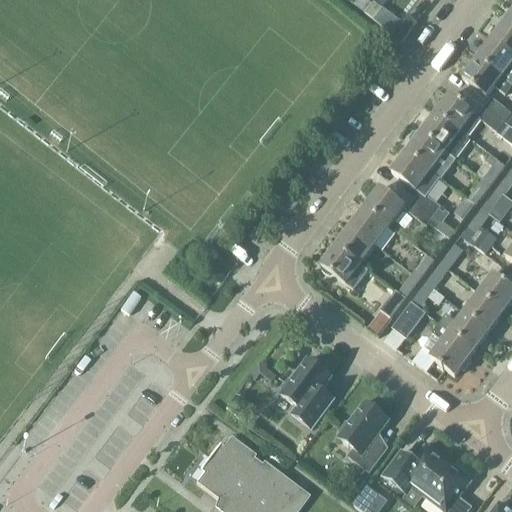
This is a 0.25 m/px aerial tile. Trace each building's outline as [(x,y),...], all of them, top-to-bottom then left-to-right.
[(382,10),(368,0),(359,0),(354,7),(373,22),(382,10)] [(407,18),(392,38),(402,46),(418,26),(407,18)] [(511,28),(506,24),(492,43),(511,58),(511,28)] [(511,58),(492,43),(478,62),(503,81),(511,88),(511,58)] [(511,90),(511,88),(503,81),(478,62),(463,82),(488,101),(495,91),(506,98),(511,90)] [(468,142),(482,124),(477,120),(478,120),(475,117),(476,116),(451,98),(436,118),(468,142)] [(505,126),(511,116),(492,101),(485,111),(505,126)] [(485,111),(478,120),(477,120),(482,124),(497,136),(505,126),(485,111)] [(349,116),(338,130),(350,138),(360,123),(349,116)] [(470,144),(468,142),(436,118),(421,137),(446,156),(455,163),(470,144)] [(455,163),(446,156),(421,137),(420,138),(417,136),(414,137),(410,142),(410,145),(413,147),(407,156),(432,175),(438,181),(440,182),(455,163)] [(438,181),(432,175),(407,156),(392,176),(416,195),(424,185),(431,190),(438,181)] [(478,177),(484,181),(492,187),(504,170),(490,159),(478,177)] [(511,189),(511,174),(497,193),(505,199),(511,189)] [(476,209),(492,187),(484,181),(469,203),(476,209)] [(365,211),(390,230),(405,211),(380,192),(365,211)] [(505,199),(497,193),(482,213),(490,219),(505,199)] [(414,205),(434,220),(440,213),(442,210),(421,195),(414,205)] [(466,223),(476,209),(469,203),(458,218),(466,223)] [(407,215),(427,230),(434,220),(414,205),(407,215)] [(376,249),(390,230),(365,211),(351,231),(376,249)] [(445,214),(444,216),(440,213),(434,220),(443,226),(449,217),(445,214)] [(482,230),(490,219),(482,213),(467,234),(475,240),(482,230)] [(361,268),(376,249),(351,231),(336,250),(361,268)] [(485,257),(493,246),(482,237),(473,249),(485,257)] [(455,249),(441,268),(449,274),(463,255),(455,249)] [(368,274),(361,268),(336,250),(330,258),(328,258),(326,258),(324,259),(323,259),(321,260),(320,262),(319,263),(318,265),(317,266),(317,268),(317,270),(317,272),(318,274),(319,275),(320,277),(321,278),(323,279),(324,279),(326,280),(328,280),(330,280),(332,279),(333,278),(354,293),(368,274)] [(412,277),(420,283),(434,264),(426,258),(412,277)] [(449,274),(441,268),(426,287),(434,293),(449,274)] [(412,277),(398,296),(406,302),(420,283),(412,277)] [(511,290),(495,278),(480,298),(504,316),(511,305),(511,290)] [(434,293),(426,287),(411,306),(419,312),(434,293)] [(406,302),(398,296),(396,295),(381,315),(391,322),(406,302)] [(490,335),(504,316),(480,298),(465,317),(490,335)] [(419,312),(411,306),(392,332),(407,343),(426,318),(419,312)] [(447,317),(439,327),(475,354),(490,335),(465,317),(458,326),(447,317)] [(469,364),(475,354),(439,327),(432,338),(443,346),(430,363),(441,371),(440,372),(443,375),(444,374),(455,382),(461,374),(464,376),(471,366),(469,364)] [(297,409),(292,415),(313,431),(330,409),(317,399),(333,379),(308,361),(293,382),(290,381),(283,390),(284,393),(281,397),(297,409)] [(61,412),(78,389),(65,379),(48,403),(61,412)] [(109,414),(119,402),(110,393),(99,404),(109,414)] [(235,398),(225,411),(233,417),(243,404),(235,398)] [(375,442),(390,423),(366,405),(350,425),(347,425),(340,434),(341,437),(338,440),(354,452),(349,459),(370,475),(388,451),(375,442)] [(112,429),(107,446),(100,444),(96,455),(115,461),(123,432),(112,429)] [(300,511),(309,500),(263,465),(261,468),(253,462),(255,459),(230,440),(223,450),(219,447),(199,473),(203,476),(195,486),(219,503),(216,510),(218,511),(300,511)] [(427,450),(425,449),(424,451),(425,451),(413,466),(401,456),(383,479),(396,489),(401,482),(414,492),(423,498),(422,499),(424,500),(449,467),(447,466),(439,460),(441,458),(430,450),(428,452),(427,451),(427,450)] [(450,468),(449,467),(424,500),(425,501),(440,511),(470,511),(472,511),(459,501),(470,486),(471,486),(472,485),(470,484),(468,483),(470,481),(459,472),(458,475),(450,469),(450,468)] [(354,508),(360,511),(376,511),(370,507),(377,498),(367,490),(354,508)]
